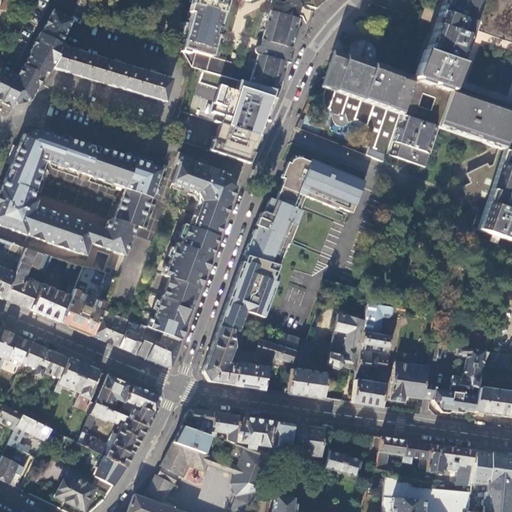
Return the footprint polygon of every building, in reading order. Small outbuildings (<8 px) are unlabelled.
[(4,0),(0,8),(0,9),(5,12),(10,1),(8,0),(4,0)] [(194,0),(187,23),(184,35),(180,47),(195,51),(210,56),(216,35),(218,35),(219,34),(220,34),(221,33),(221,32),(221,30),(221,29),(220,28),(218,27),(225,3),(225,0),(194,0)] [(511,0),(481,0),(473,24),(511,37),(511,111),(458,93),(454,91),(450,90),(459,64),(420,51),(413,70),(416,71),(413,78),(400,116),(387,153),(420,167),(424,168),(438,129),(493,147),(498,149),(502,150),(511,153),(511,0)] [(437,0),(432,17),(420,51),(459,64),(471,31),(473,24),(481,0),(437,0)] [(20,6),(12,1),(7,11),(15,15),(20,6)] [(254,51),(254,52),(256,53),(256,54),(252,69),(248,84),(278,92),(298,18),(268,9),(259,43),(259,45),(257,45),(255,46),(254,47),(253,49),(254,51)] [(33,54),(20,78),(21,85),(20,85),(11,104),(31,100),(34,94),(31,93),(28,78),(60,15),(55,12),(43,35),(41,34),(31,53),(33,54)] [(63,47),(64,44),(63,44),(63,43),(62,42),(62,41),(62,40),(63,40),(72,21),(60,15),(28,78),(31,93),(34,94),(45,73),(47,73),(49,74),(52,68),(63,47)] [(348,55),(374,64),(375,62),(377,59),(378,55),(378,53),(376,48),(374,44),(372,43),(370,41),(366,40),(361,40),(358,40),(353,43),(350,47),(349,50),(348,55)] [(63,47),(52,68),(164,101),(170,80),(63,47)] [(327,90),(400,116),(413,78),(374,64),(348,55),(334,50),(321,88),(327,90)] [(210,56),(195,51),(192,68),(201,71),(248,84),(252,69),(210,56)] [(11,76),(0,70),(0,99),(2,101),(1,102),(10,107),(11,104),(20,85),(21,85),(20,78),(12,75),(11,76)] [(278,92),(248,84),(201,71),(198,83),(217,89),(209,113),(215,115),(213,122),(219,124),(258,136),(264,122),(266,122),(278,92)] [(367,146),(387,153),(400,116),(327,90),(325,93),(324,98),(324,104),(326,108),(329,112),(332,115),(337,116),(343,117),(347,116),(348,122),(351,121),(355,121),(362,124),(365,127),(367,129),(369,135),(369,141),(367,146)] [(186,91),(183,101),(194,105),(198,95),(186,91)] [(210,151),(246,163),(258,136),(219,124),(210,151)] [(11,165),(4,182),(5,182),(34,192),(45,161),(124,189),(114,218),(111,219),(135,227),(141,229),(162,170),(148,165),(149,163),(127,157),(108,151),(108,150),(68,138),(64,148),(53,144),(56,134),(47,132),(46,133),(40,130),(24,135),(19,147),(11,165)] [(476,230),(502,150),(498,149),(494,165),(489,167),(487,164),(466,173),(471,182),(461,187),(471,209),(475,207),(477,212),(471,228),(476,230)] [(511,153),(502,150),(476,230),(491,235),(489,242),(496,244),(498,237),(507,240),(511,242),(511,153)] [(233,194),(235,187),(233,187),(229,177),(230,175),(179,157),(170,185),(196,195),(200,204),(191,227),(187,226),(181,242),(208,250),(213,236),(217,238),(225,217),(220,216),(226,201),(230,203),(233,194)] [(363,186),(365,182),(312,160),(310,162),(300,158),(299,158),(297,158),(296,158),(294,159),(292,161),(290,163),(292,164),(281,192),(279,191),(275,200),(270,198),(264,211),(262,212),(260,214),(260,218),(267,221),(264,228),(257,226),(255,230),(253,229),(243,254),(246,255),(248,255),(280,265),(288,245),(289,245),(303,212),(296,209),(297,207),(300,208),(305,196),(337,210),(338,208),(352,213),(357,200),(354,198),(355,195),(358,197),(363,186)] [(124,256),(135,227),(111,219),(108,221),(104,230),(34,206),(36,201),(31,199),(34,192),(5,182),(0,193),(0,225),(27,235),(27,236),(85,257),(89,244),(124,256)] [(394,192),(396,187),(385,183),(384,187),(385,188),(383,194),(391,197),(392,194),(394,192)] [(0,251),(7,254),(11,243),(0,239),(0,251)] [(208,250),(181,242),(180,245),(175,243),(163,276),(172,280),(165,298),(161,296),(148,329),(180,341),(185,327),(181,325),(183,320),(187,321),(199,288),(195,287),(199,275),(203,276),(210,256),(206,254),(208,250)] [(15,273),(25,249),(19,247),(9,271),(15,273)] [(15,273),(3,299),(30,310),(41,285),(40,284),(33,282),(24,277),(29,266),(37,270),(43,255),(25,249),(15,273)] [(44,273),(50,257),(43,255),(37,270),(44,273)] [(273,281),(280,265),(248,255),(246,255),(244,262),(241,261),(234,281),(238,283),(238,284),(271,294),(276,282),(273,281)] [(74,286),(81,268),(67,263),(60,281),(74,286)] [(0,297),(3,299),(15,273),(9,271),(0,267),(0,297)] [(91,336),(102,311),(104,303),(97,300),(102,287),(99,286),(105,273),(91,268),(81,267),(81,268),(74,286),(70,297),(60,323),(91,336)] [(263,318),(271,294),(238,284),(238,283),(234,281),(223,310),(229,312),(227,316),(227,317),(241,322),(245,311),(263,318)] [(41,285),(30,310),(60,323),(70,297),(41,285)] [(390,315),(392,308),(367,303),(363,324),(364,324),(363,332),(380,334),(383,316),(387,317),(390,315)] [(101,340),(111,314),(102,311),(91,336),(101,340)] [(106,342),(116,317),(111,314),(101,340),(106,342)] [(237,331),(241,322),(227,317),(227,316),(222,314),(218,326),(232,329),(237,331)] [(364,324),(363,324),(349,317),(337,314),(330,342),(321,340),(318,354),(328,357),(326,365),(338,369),(341,366),(350,369),(350,372),(352,376),(354,376),(355,373),(359,351),(363,332),(364,324)] [(118,347),(129,321),(116,317),(106,342),(118,347)] [(118,347),(130,352),(140,326),(129,321),(118,347)] [(170,368),(180,341),(148,329),(140,326),(130,352),(170,368)] [(232,329),(218,326),(216,331),(201,371),(208,382),(233,385),(236,365),(235,365),(225,363),(230,352),(230,346),(234,346),(232,329)] [(265,337),(268,329),(262,327),(259,334),(265,337)] [(7,358),(17,336),(4,331),(0,329),(0,356),(6,360),(7,358)] [(380,334),(363,332),(359,351),(367,352),(367,350),(365,349),(366,344),(383,347),(382,354),(388,355),(391,336),(380,334)] [(295,352),(299,338),(282,333),(278,346),(295,352)] [(21,363),(30,342),(21,338),(17,336),(7,358),(17,361),(16,364),(20,366),(21,363)] [(258,340),(257,340),(246,336),(242,349),(254,353),(252,359),(267,364),(268,357),(268,356),(255,352),(258,340)] [(291,364),(295,352),(278,346),(260,340),(261,337),(258,337),(257,340),(258,340),(255,352),(268,356),(268,357),(290,364),(291,364)] [(58,379),(67,358),(46,349),(30,342),(21,363),(37,370),(34,376),(42,379),(45,373),(58,379)] [(428,342),(426,359),(435,360),(438,344),(428,342)] [(483,356),(483,351),(466,348),(458,347),(456,356),(466,357),(463,374),(453,373),(451,378),(449,392),(437,389),(435,387),(422,385),(420,398),(420,399),(429,400),(439,412),(445,413),(448,411),(459,413),(462,412),(471,413),(478,388),(479,379),(481,368),(483,356)] [(367,352),(359,351),(355,373),(364,374),(367,374),(371,353),(367,352)] [(490,367),(491,352),(483,351),(483,356),(487,357),(486,367),(490,367)] [(511,353),(491,352),(490,367),(511,369),(511,353)] [(386,374),(388,355),(382,354),(378,354),(376,372),(386,374)] [(92,384),(98,371),(81,363),(67,358),(58,379),(53,391),(57,393),(62,382),(79,389),(72,405),(82,410),(89,394),(86,392),(90,383),(92,384)] [(420,398),(422,385),(425,366),(393,362),(388,400),(403,402),(404,396),(420,398)] [(236,365),(233,385),(263,390),(266,367),(236,363),(235,365),(236,365)] [(286,393),(323,398),(325,374),(290,368),(286,393)] [(364,374),(355,373),(354,376),(351,402),(381,407),(386,374),(376,372),(374,383),(360,381),(360,377),(363,377),(364,374)] [(123,402),(131,384),(115,378),(105,373),(93,401),(109,410),(115,398),(123,402)] [(158,399),(156,395),(154,394),(143,390),(131,384),(123,402),(118,414),(146,427),(153,414),(158,399)] [(511,392),(478,388),(471,413),(511,418),(511,392)] [(75,442),(101,454),(125,466),(135,447),(146,427),(118,414),(109,410),(93,401),(75,442)] [(13,431),(21,415),(3,406),(0,411),(0,417),(10,423),(8,428),(13,431)] [(185,415),(181,426),(207,434),(213,412),(195,410),(191,410),(187,413),(185,415)] [(213,412),(207,434),(210,435),(213,436),(216,430),(227,433),(226,437),(218,435),(217,438),(233,443),(235,434),(237,421),(238,416),(213,412)] [(46,436),(50,429),(21,415),(13,431),(7,445),(27,454),(30,448),(25,446),(24,447),(18,444),(24,431),(44,441),(46,436)] [(242,422),(237,421),(235,434),(239,435),(238,442),(269,446),(269,443),(272,421),(243,417),(242,422)] [(292,424),(272,421),(269,443),(275,443),(274,445),(281,452),(289,445),(292,424)] [(324,429),(297,425),(292,451),(320,456),(324,429)] [(207,434),(181,426),(172,442),(204,453),(210,435),(207,434)] [(380,437),(370,435),(368,450),(377,452),(380,437)] [(380,437),(377,452),(374,467),(384,470),(385,464),(387,453),(402,456),(405,440),(380,437)] [(430,444),(405,440),(402,456),(401,462),(410,463),(411,457),(427,460),(430,444)] [(204,453),(172,442),(159,466),(161,467),(178,477),(182,479),(183,477),(188,467),(204,473),(207,465),(222,470),(226,461),(204,453)] [(474,450),(430,444),(427,460),(424,475),(423,481),(430,483),(432,478),(433,473),(441,474),(442,468),(451,470),(452,469),(454,470),(458,471),(456,482),(453,482),(453,484),(459,485),(469,485),(469,483),(474,450)] [(270,467),(273,459),(270,457),(270,459),(266,457),(267,456),(244,447),(237,465),(226,461),(222,470),(232,474),(229,484),(234,496),(244,499),(246,493),(256,495),(271,474),(268,474),(266,469),(270,467)] [(324,467),(354,476),(355,473),(358,474),(361,462),(358,461),(358,459),(329,450),(324,467)] [(511,455),(474,450),(469,483),(485,484),(483,511),(511,511),(511,505),(511,455)] [(118,476),(125,466),(101,454),(97,461),(100,462),(93,476),(95,477),(112,486),(118,476)] [(0,479),(3,481),(13,486),(22,467),(0,456),(0,479)] [(385,464),(384,470),(392,473),(394,467),(385,464)] [(161,467),(156,476),(169,483),(173,486),(178,477),(161,467)] [(105,495),(112,486),(95,477),(90,486),(65,473),(55,493),(60,495),(67,499),(65,502),(83,511),(94,489),(105,495)] [(156,476),(154,475),(151,479),(139,498),(132,495),(125,511),(178,511),(157,504),(169,483),(156,476)] [(244,499),(234,496),(229,511),(244,511),(256,495),(246,493),(244,499)] [(295,511),(297,504),(292,504),(293,498),(274,496),(271,511),(295,511)] [(391,499),(389,511),(422,511),(423,508),(423,501),(391,499)]
